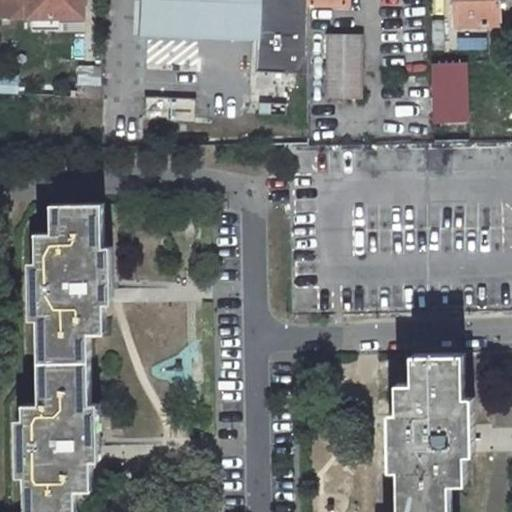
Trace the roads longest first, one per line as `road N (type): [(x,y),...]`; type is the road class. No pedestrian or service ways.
road 1 (residential): [(251,335),(248,194),(230,182),(79,170),(0,180)]
road 2 (residential): [(251,335),(511,326)]
road 3 (residential): [(256,511),(251,335)]
road 4 (unknown): [(254,444),(105,450)]
